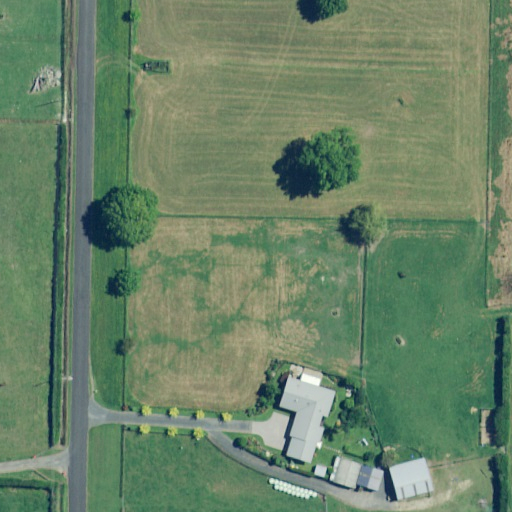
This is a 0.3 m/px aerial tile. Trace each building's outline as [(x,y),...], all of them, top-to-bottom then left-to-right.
[(310,464),(315,449),(321,451),(324,442),(319,440),(323,429),(322,428),(318,427),(322,415),(327,417),(334,393),(317,388),(320,380),(303,374),(300,382),(288,378),(279,407),(297,413),(288,439),(291,440),(286,456),(310,464)] [(361,466),(336,459),(330,482),(354,488),(361,466)] [(432,491),(424,459),(389,468),(397,500),(432,491)] [(327,468),(317,465),(314,477),(323,480),(327,468)] [(383,471),(364,466),(359,486),(378,491),(383,471)]
